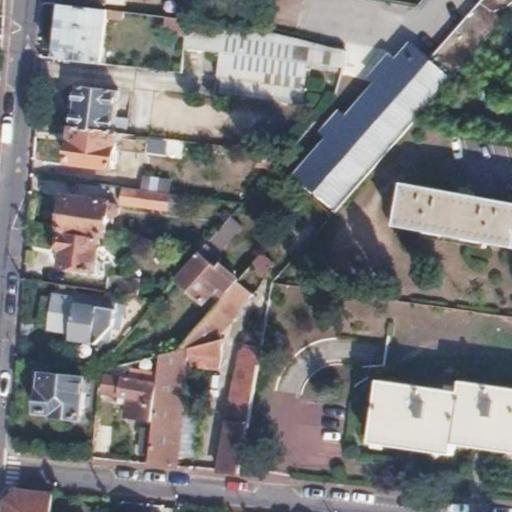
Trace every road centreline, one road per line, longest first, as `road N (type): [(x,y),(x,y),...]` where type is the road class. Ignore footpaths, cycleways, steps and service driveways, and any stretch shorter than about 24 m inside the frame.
road 1 (residential): [(0,322),(27,0)]
road 2 (residential): [(0,473),(311,511)]
